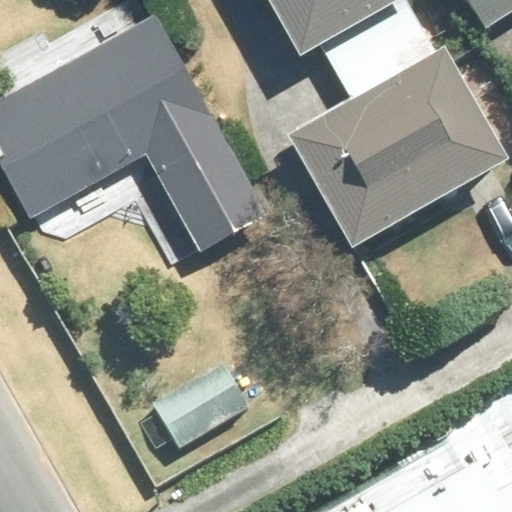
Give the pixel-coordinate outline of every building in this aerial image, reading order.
[(261,0),(296,62),(401,0),(261,0)] [(511,0),(462,0),(483,33),(511,14),(511,0)] [(153,19),(0,105),(0,172),(29,224),(145,158),(199,256),(265,218),(153,19)] [(506,166),(441,56),(283,143),(348,257),(506,166)] [(221,365),(153,406),(179,449),(246,409),(221,365)] [(393,511),(511,511),(511,486),(499,493),(482,463),(393,511)]
